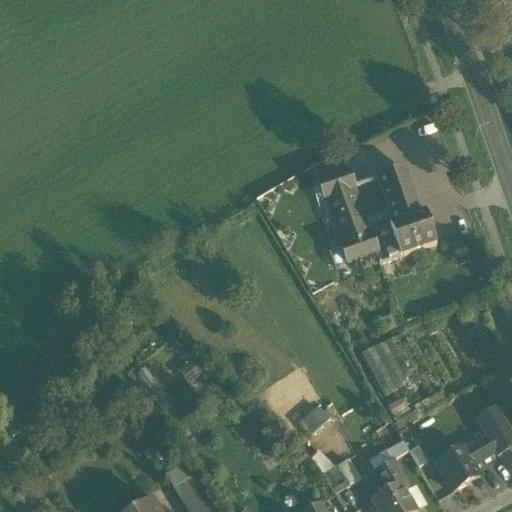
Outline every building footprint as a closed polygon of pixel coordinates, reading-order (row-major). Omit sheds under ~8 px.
[(390,222),(387,223),(391,232),(389,233),(400,264),(436,252),(425,220),(424,221),(421,211),(419,212),(406,174),(377,184),(390,222)] [(319,189),(325,204),(353,194),(354,194),(349,179),(319,189)] [(342,253),(371,243),(366,230),(353,194),(325,204),(342,253)] [(387,223),(366,230),(371,243),(376,258),(375,258),(379,271),(399,263),(400,264),(389,233),(391,232),(387,223)] [(342,253),(348,268),(375,258),(376,258),(371,243),(342,253)] [(468,259),(464,245),(451,250),(455,263),(468,259)] [(334,273),(348,268),(342,253),(329,258),(334,273)] [(396,333),(390,320),(378,324),(383,337),(396,333)] [(360,358),(384,402),(430,377),(407,333),(360,358)] [(210,371),(194,352),(183,362),(188,368),(178,375),(188,388),(210,371)] [(32,411),(4,431),(12,442),(40,422),(32,411)] [(300,430),(311,442),(329,424),(319,412),(300,430)] [(496,458),(497,461),(511,451),(511,441),(495,414),(476,426),(486,443),(495,457),(496,458)] [(486,443),(464,456),(473,471),(495,457),(486,443)] [(402,445),(385,455),(392,466),(394,465),(409,456),(402,445)] [(479,481),(473,471),(464,456),(462,454),(436,470),(453,497),(479,481)] [(308,465),(322,480),(334,472),(319,455),(308,465)] [(367,465),(374,477),(392,466),(385,455),(367,465)] [(348,464),(337,471),(350,491),(361,485),(348,464)] [(371,505),(375,511),(413,511),(405,497),(410,494),(394,465),(392,466),(374,477),(372,477),(384,498),(371,505)] [(165,479),(173,492),(177,490),(188,483),(180,470),(165,479)] [(322,480),(335,500),(350,491),(337,471),(334,472),(322,480)] [(177,490),(191,511),(206,511),(188,483),(177,490)] [(185,511),(191,511),(177,490),(173,492),(185,511)] [(416,491),(410,494),(405,497),(413,511),(424,511),(427,510),(416,491)]
